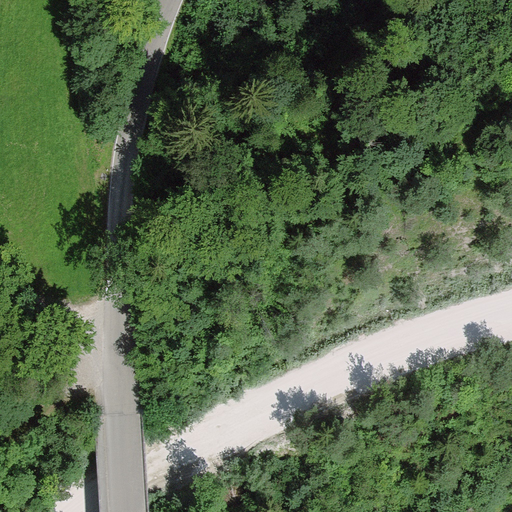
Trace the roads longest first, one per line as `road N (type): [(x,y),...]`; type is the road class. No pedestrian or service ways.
road 1 (unclassified): [(127,511),(119,182),(127,109),(166,0)]
road 2 (track): [(119,182),(272,115),(348,48),(386,0)]
road 3 (track): [(0,304),(121,321)]
